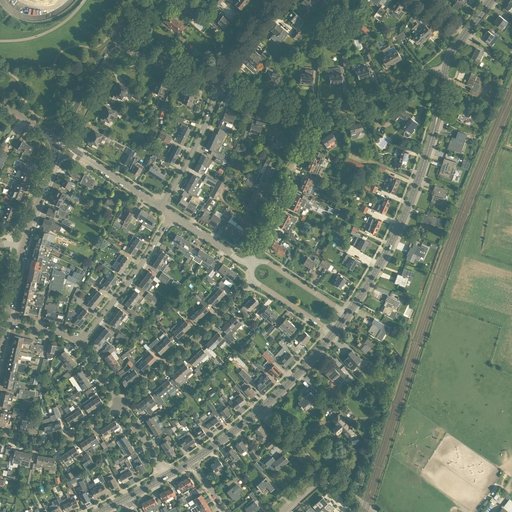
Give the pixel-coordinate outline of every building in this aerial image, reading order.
[(187,0),(183,0),(180,4),(190,12),(190,11),(194,14),(198,10),(194,7),(195,6),(187,0)] [(246,3),(242,0),(232,0),(231,2),(240,10),(246,3)] [(312,7),(315,3),(313,1),(311,0),(301,0),(300,2),(303,5),(300,9),(304,13),(307,9),(307,8),(310,5),(312,7)] [(452,0),(456,3),(452,7),(457,10),(459,7),(462,9),(466,2),(464,0),(452,0)] [(511,2),(511,1),(509,3),(508,2),(503,9),(508,12),(509,10),(511,12),(511,2)] [(405,13),(401,10),(403,7),(397,2),(390,11),(396,15),(395,17),(400,20),(405,13)] [(384,10),(381,8),(377,12),(373,17),(379,21),(382,17),(382,16),(380,15),(384,10)] [(384,19),(388,13),(384,10),(380,15),(382,16),(382,17),(384,19)] [(293,22),(292,23),(291,25),(295,29),(303,19),(298,16),(292,11),(287,17),(293,22)] [(167,12),(161,19),(179,35),(185,28),(167,12)] [(229,21),(223,15),(223,14),(220,12),(211,22),(218,28),(220,25),(224,28),(227,24),(226,24),(229,21)] [(412,16),(409,20),(413,24),(416,28),(419,25),(415,22),(417,20),(412,16)] [(504,33),(508,27),(511,24),(499,16),(494,23),(496,24),(495,26),(504,33)] [(270,29),(274,33),(277,36),(283,29),(276,24),(274,27),(273,26),(270,29)] [(412,32),(415,35),(413,37),(417,41),(415,43),(418,47),(427,39),(419,31),(416,28),(413,24),(410,27),(413,31),(412,32)] [(426,25),(419,31),(427,39),(435,31),(431,27),(429,29),(426,25)] [(293,33),(298,37),(300,39),(303,37),(301,35),(295,30),(293,33)] [(485,41),(492,46),(499,37),(491,31),(490,32),(488,31),(483,37),(487,40),(485,41)] [(387,50),(389,54),(392,59),(394,63),(404,58),(402,53),(399,54),(397,50),(396,50),(394,46),(390,48),(388,44),(384,46),(387,50)] [(479,61),(484,52),(477,49),(472,58),(475,59),(474,62),(479,67),(482,62),(479,61)] [(248,62),(253,66),(254,66),(260,59),(261,61),(263,58),(265,59),(268,56),(263,52),(259,56),(255,52),(254,53),(252,52),(244,61),(246,64),(248,62)] [(394,63),(392,59),(389,54),(382,58),(384,63),(382,64),(385,69),(394,63)] [(356,70),(358,79),(370,76),(366,62),(352,66),(354,71),(356,70)] [(279,80),(280,76),(276,74),(276,73),(273,72),(274,70),(269,69),(270,67),(269,67),(265,65),(263,72),(267,73),(268,74),(265,81),(277,85),(277,84),(280,85),(281,81),(279,80)] [(342,83),(341,69),(340,67),(326,69),(326,76),(329,76),(330,84),(342,83)] [(299,83),(311,85),(313,70),(304,69),(304,74),(300,73),(299,83)] [(466,85),(471,88),(472,88),(470,91),(478,95),(485,80),(477,76),(471,74),(466,85)] [(165,86),(154,81),(152,85),(154,86),(152,92),(161,95),(160,97),(164,98),(163,100),(168,102),(170,96),(164,94),(166,88),(165,88),(165,86)] [(131,91),(132,91),(135,86),(129,83),(126,88),(119,84),(113,95),(112,98),(116,100),(118,97),(122,100),(124,96),(125,96),(126,93),(129,95),(131,91)] [(196,112),(198,106),(193,104),(195,99),(193,98),(194,96),(182,92),(182,93),(182,92),(181,96),(183,96),(181,102),(190,106),(189,108),(192,109),(192,111),(196,112)] [(459,114),(458,118),(461,120),(460,121),(469,125),(470,124),(470,122),(469,121),(469,120),(468,119),(471,112),(469,111),(470,108),(467,107),(468,105),(462,102),(460,108),(460,109),(458,114),(459,114)] [(117,107),(114,111),(107,107),(101,118),(100,121),(104,123),(105,121),(109,123),(111,119),(112,120),(114,117),(116,118),(118,114),(120,115),(120,114),(125,116),(126,114),(122,111),(122,110),(117,107)] [(221,119),(219,124),(218,124),(217,127),(222,130),(224,130),(225,126),(224,126),(226,121),(232,124),(235,117),(228,114),(230,109),(226,108),(222,119),(221,119)] [(415,130),(413,129),(418,123),(414,120),(415,118),(413,116),(412,117),(400,108),(391,119),(395,122),(399,116),(407,122),(403,128),(406,130),(405,132),(404,133),(404,135),(405,137),(407,137),(409,137),(411,136),(415,130)] [(256,121),(253,120),(248,135),(252,136),(252,133),(259,135),(262,127),(264,127),(266,123),(256,120),(256,121)] [(361,123),(349,126),(351,134),(350,134),(351,138),(352,139),(353,139),(356,139),(357,138),(360,133),(359,131),(363,130),(361,123)] [(187,136),(190,129),(181,125),(180,127),(178,132),(187,136)] [(110,133),(104,130),(102,135),(94,131),(88,141),(89,142),(87,144),(91,146),(93,144),(97,146),(99,142),(100,143),(102,140),(104,141),(106,137),(107,138),(110,133)] [(210,139),(219,144),(224,146),(230,133),(228,132),(224,130),(222,130),(220,136),(213,132),(210,139)] [(283,132),(279,131),(275,143),(286,146),(288,139),(281,137),(283,132)] [(170,140),(172,137),(167,135),(167,134),(161,132),(159,135),(160,135),(170,140)] [(183,144),(187,136),(178,132),(175,138),(174,140),(183,144)] [(461,153),(467,135),(457,132),(454,141),(449,140),(447,149),(461,153)] [(336,139),(331,133),(321,140),(326,148),(330,145),(329,143),(336,139)] [(156,140),(147,135),(144,142),(153,146),(156,140)] [(163,141),(169,144),(170,140),(160,135),(158,138),(164,141),(163,141)] [(220,145),(219,144),(210,139),(206,148),(212,150),(210,154),(223,160),(225,155),(217,151),(220,145)] [(17,150),(23,153),(28,145),(22,141),(18,149),(17,150)] [(234,150),(242,153),(243,151),(242,151),(244,146),(237,143),(234,150)] [(172,144),(168,151),(177,156),(181,149),(172,144)] [(28,156),(29,156),(33,148),(28,145),(23,153),(28,156)] [(404,151),(399,149),(396,158),(398,158),(398,159),(407,161),(409,153),(404,152),(404,151)] [(173,164),(177,156),(168,151),(168,152),(170,153),(168,158),(165,156),(164,159),(173,164)] [(122,163),(127,166),(132,156),(127,154),(122,163)] [(147,172),(154,177),(158,171),(160,168),(153,164),(157,157),(154,156),(153,155),(152,157),(150,161),(148,164),(151,166),(147,172)] [(202,155),(198,163),(208,168),(212,160),(202,155)] [(147,167),(148,164),(150,161),(152,157),(148,156),(147,160),(143,165),(147,167)] [(316,158),(311,156),(308,162),(319,167),(320,164),(322,165),(324,160),(317,157),(316,158)] [(395,167),(399,168),(400,167),(405,168),(407,161),(398,159),(398,158),(396,162),(395,167)] [(444,158),(439,175),(449,178),(452,168),(454,168),(456,162),(444,158)] [(271,166),(273,162),(266,159),(263,166),(260,172),(263,174),(270,177),(275,168),(271,166)] [(471,163),(464,160),(461,168),(468,170),(471,163)] [(141,169),(143,167),(137,162),(135,165),(133,168),(134,169),(131,172),(137,176),(142,169),(141,169)] [(306,171),(316,175),(319,167),(308,162),(305,169),(307,170),(306,171)] [(208,168),(198,163),(194,170),(203,175),(207,167),(208,168)] [(30,175),(30,174),(32,169),(24,165),(23,165),(21,170),(21,171),(30,175)] [(84,174),(83,177),(79,175),(77,174),(76,173),(75,172),(75,171),(74,170),(73,169),(68,171),(69,173),(71,176),(72,177),(74,179),(75,180),(80,182),(85,185),(87,186),(87,187),(88,188),(93,188),(93,186),(93,185),(97,186),(97,183),(97,182),(96,181),(95,181),(95,180),(84,174)] [(27,181),(30,175),(21,171),(18,170),(15,176),(10,174),(9,177),(19,181),(20,178),(27,181)] [(164,172),(163,174),(158,171),(154,177),(161,182),(167,173),(164,172)] [(205,175),(206,176),(204,178),(215,184),(217,181),(205,174),(205,175)] [(265,186),(270,177),(263,174),(260,180),(256,178),(255,181),(265,186)] [(200,182),(202,180),(193,175),(189,182),(197,187),(200,182)] [(304,176),(301,182),(314,188),(316,185),(319,185),(319,183),(304,176)] [(391,176),(388,183),(396,187),(400,180),(391,176)] [(22,186),(23,183),(19,181),(9,177),(8,177),(18,181),(18,182),(13,180),(10,188),(23,193),(25,187),(22,186)] [(75,186),(75,184),(72,183),(64,178),(60,185),(70,190),(71,187),(72,188),(74,187),(75,186)] [(204,178),(203,182),(213,188),(215,184),(204,178)] [(185,190),(190,192),(193,194),(196,196),(200,188),(197,187),(189,182),(185,190)] [(303,193),(309,196),(310,194),(311,195),(314,188),(301,182),(298,189),(304,192),(303,193)] [(394,194),(396,187),(388,183),(386,186),(384,185),(382,189),(394,194)] [(435,203),(441,206),(448,190),(435,185),(433,191),(435,191),(431,202),(432,202),(432,203),(434,204),(435,203)] [(262,193),(252,188),(250,191),(253,192),(250,199),(258,202),(262,193)] [(20,200),(22,193),(13,190),(11,196),(12,196),(20,200)] [(58,190),(55,196),(64,201),(65,197),(67,198),(68,197),(77,202),(79,198),(69,193),(68,195),(58,190)] [(185,209),(190,200),(188,203),(184,200),(185,197),(187,198),(189,195),(184,192),(181,195),(183,196),(177,204),(185,209)] [(292,201),(299,204),(301,206),(309,209),(311,206),(306,203),(308,200),(302,197),(302,198),(296,195),(292,201)] [(70,204),(64,201),(55,196),(51,202),(57,206),(60,208),(59,209),(66,211),(70,204)] [(116,203),(110,199),(109,200),(104,197),(105,196),(101,202),(106,206),(107,205),(112,209),(116,203)] [(379,203),(388,207),(391,201),(382,197),(379,203)] [(253,211),(258,202),(250,199),(247,205),(244,204),(243,206),(253,211)] [(197,205),(190,200),(185,209),(192,213),(193,211),(194,212),(195,210),(194,210),(197,205)] [(200,218),(207,222),(213,213),(206,209),(210,202),(207,201),(206,204),(204,203),(201,208),(205,210),(200,218)] [(301,206),(299,204),(292,201),(289,208),(296,211),(295,212),(301,215),(304,209),(300,207),(301,206)] [(388,207),(379,203),(374,201),(372,206),(370,209),(382,214),(382,213),(385,214),(388,207)] [(5,210),(13,214),(15,209),(7,205),(5,210)] [(64,217),(66,211),(59,209),(58,211),(51,209),(48,208),(46,215),(53,217),(54,217),(59,219),(60,215),(64,217)] [(231,211),(227,208),(222,216),(224,217),(222,219),(224,220),(224,219),(225,220),(231,211)] [(13,214),(5,210),(2,218),(11,221),(13,214)] [(131,220),(133,217),(131,216),(132,214),(126,210),(124,215),(120,213),(118,216),(118,217),(125,222),(122,225),(123,226),(126,228),(130,222),(128,221),(129,219),(131,220)] [(141,210),(136,219),(138,220),(139,217),(144,221),(148,215),(141,210)] [(228,222),(234,213),(231,211),(225,220),(228,222)] [(218,223),(221,218),(213,213),(207,222),(214,227),(217,223),(217,222),(218,223)] [(295,223),(297,220),(284,213),(281,219),(292,225),(293,222),(295,223)] [(433,229),(435,225),(440,227),(443,220),(437,218),(437,219),(430,216),(430,217),(424,214),(421,224),(433,229)] [(148,215),(144,221),(149,224),(147,226),(150,228),(155,219),(148,215)] [(370,224),(369,224),(378,228),(381,221),(373,218),(372,218),(369,216),(366,222),(370,224)] [(49,218),(48,221),(44,219),(42,226),(50,230),(53,232),(54,230),(59,232),(62,224),(60,223),(56,221),(55,220),(49,218)] [(288,233),(286,237),(294,240),(296,237),(293,236),(293,235),(293,234),(293,233),(291,232),(292,230),(291,230),(293,226),(292,225),(281,219),(277,226),(286,230),(285,231),(287,232),(287,233),(288,233)] [(135,226),(133,224),(130,222),(126,228),(129,230),(129,229),(132,231),(135,226)] [(230,236),(236,227),(229,222),(223,231),(230,236)] [(378,228),(369,224),(367,231),(376,235),(378,228)] [(42,226),(39,236),(46,239),(46,240),(50,241),(53,243),(56,236),(49,233),(50,230),(42,226)] [(236,227),(230,236),(237,240),(243,231),(236,227)] [(176,247),(178,248),(180,245),(184,239),(176,234),(172,241),(177,244),(176,247)] [(131,244),(138,249),(143,241),(136,237),(133,235),(131,239),(134,241),(131,244)] [(46,239),(39,236),(37,242),(45,244),(45,245),(52,248),(54,243),(53,243),(50,241),(46,240),(46,239)] [(371,244),(362,238),(362,237),(359,236),(358,237),(357,238),(356,239),(355,240),(354,242),(354,244),(353,245),(357,246),(356,248),(363,251),(366,245),(370,247),(371,244)] [(276,252),(281,244),(275,240),(275,239),(272,237),(267,245),(270,247),(269,248),(276,252)] [(194,249),(189,246),(191,244),(184,239),(180,245),(178,248),(182,250),(185,253),(186,252),(190,254),(194,249)] [(45,244),(37,242),(35,249),(45,251),(47,253),(51,254),(53,249),(52,249),(52,248),(45,245),(45,244)] [(138,249),(131,244),(129,248),(126,246),(125,246),(124,246),(123,248),(123,249),(123,250),(128,253),(133,256),(138,249)] [(281,244),(276,252),(282,256),(287,248),(281,244)] [(348,249),(338,244),(336,246),(341,249),(346,252),(348,249)] [(423,258),(427,250),(413,244),(412,248),(410,247),(406,256),(415,259),(417,255),(423,258)] [(118,253),(120,250),(113,245),(111,248),(118,253)] [(47,255),(47,253),(45,251),(35,249),(33,254),(50,258),(50,259),(51,259),(51,261),(53,261),(54,257),(51,257),(51,256),(47,255)] [(203,260),(207,254),(199,249),(195,256),(203,260)] [(157,259),(164,263),(166,259),(168,261),(170,257),(168,256),(162,252),(157,259)] [(59,270),(61,267),(61,266),(53,261),(51,261),(51,259),(50,259),(50,258),(33,254),(32,259),(42,262),(52,264),(54,265),(54,268),(59,270)] [(119,257),(121,259),(119,263),(125,267),(130,260),(124,255),(124,256),(121,254),(119,257)] [(207,254),(203,260),(210,265),(214,258),(207,254)] [(358,266),(360,263),(351,257),(352,256),(347,254),(343,260),(348,263),(345,267),(352,270),(355,264),(358,266)] [(310,273),(316,263),(307,257),(303,264),(309,267),(307,271),(310,273)] [(32,259),(30,267),(39,269),(39,272),(50,274),(50,272),(51,268),(52,264),(42,262),(32,259)] [(166,264),(164,263),(157,259),(152,266),(159,270),(159,269),(162,271),(164,269),(163,268),(166,264)] [(94,268),(96,263),(90,260),(88,265),(94,268)] [(125,267),(119,263),(114,270),(120,274),(125,267)] [(27,279),(35,281),(35,282),(39,283),(49,288),(48,294),(60,296),(62,289),(65,274),(61,270),(59,270),(54,268),(54,265),(52,264),(51,268),(50,272),(50,274),(39,272),(39,269),(30,267),(27,279)] [(220,274),(221,273),(225,275),(229,269),(222,264),(220,267),(219,266),(216,270),(220,274)] [(236,274),(229,269),(225,275),(223,277),(230,283),(232,280),(236,274)] [(399,285),(405,287),(407,280),(411,282),(415,272),(404,269),(401,276),(397,274),(394,283),(397,284),(397,285),(399,285)] [(107,278),(106,280),(112,285),(117,278),(109,272),(108,271),(105,276),(107,278)] [(83,276),(77,273),(74,272),(72,276),(76,278),(81,280),(83,276)] [(158,283),(153,280),(155,276),(149,272),(144,279),(149,283),(152,285),(155,287),(158,283)] [(170,278),(162,272),(160,275),(168,281),(170,278)] [(168,281),(160,275),(158,278),(166,284),(168,281)] [(214,281),(211,278),(208,276),(206,275),(204,278),(211,284),(214,281)] [(347,285),(349,282),(339,276),(334,285),(340,289),(344,283),(347,285)] [(112,285),(106,280),(103,278),(98,285),(107,292),(112,285)] [(27,279),(25,289),(34,291),(34,290),(33,290),(35,282),(35,281),(27,279)] [(138,286),(145,290),(147,292),(152,285),(149,283),(144,279),(138,286)] [(219,288),(219,289),(217,287),(214,290),(216,291),(213,295),(219,300),(225,293),(223,291),(221,290),(219,288)] [(34,291),(25,289),(24,295),(37,299),(43,300),(44,296),(36,295),(36,293),(34,293),(34,291)] [(95,294),(92,297),(98,302),(104,296),(98,291),(95,289),(93,293),(95,294)] [(143,297),(141,296),(135,291),(130,298),(135,303),(138,304),(143,297)] [(208,306),(210,303),(213,306),(219,300),(213,295),(210,292),(205,298),(204,297),(204,298),(199,293),(197,295),(208,306)] [(158,300),(148,293),(146,295),(156,302),(158,300)] [(196,311),(201,317),(208,310),(205,308),(208,306),(197,295),(195,293),(193,295),(199,302),(200,302),(201,303),(194,309),(196,311)] [(41,307),(42,305),(43,300),(37,299),(24,295),(22,303),(37,307),(37,306),(41,307)] [(146,295),(144,298),(154,305),(156,302),(146,295)] [(397,307),(400,302),(387,296),(385,301),(387,302),(382,312),(390,316),(395,306),(397,307)] [(98,302),(92,297),(87,304),(93,309),(98,302)] [(258,302),(253,297),(250,300),(245,305),(250,310),(258,302)] [(124,305),(130,310),(133,312),(139,305),(138,304),(135,303),(130,298),(124,305)] [(37,307),(22,303),(19,313),(39,318),(41,308),(37,307)] [(43,314),(46,315),(45,318),(53,320),(55,312),(57,305),(48,303),(48,305),(45,304),(43,314)] [(177,312),(182,318),(184,315),(179,310),(173,303),(169,306),(176,313),(177,312)] [(78,315),(84,320),(90,313),(84,308),(81,306),(78,309),(81,311),(78,315)] [(265,314),(267,317),(272,311),(267,307),(260,315),(262,317),(265,314)] [(115,317),(121,321),(126,314),(120,310),(115,317)] [(195,322),(201,317),(196,311),(190,317),(195,322)] [(272,311),(267,317),(266,319),(271,324),(278,316),(272,311)] [(55,312),(53,320),(62,322),(64,315),(55,312)] [(142,317),(134,312),(132,315),(137,319),(139,320),(142,317)] [(258,317),(255,314),(249,321),(251,323),(254,320),(258,317)] [(79,327),(84,320),(78,315),(73,322),(79,327)] [(233,316),(227,322),(233,328),(239,321),(233,316)] [(124,323),(121,321),(115,317),(110,324),(116,328),(119,330),(124,323)] [(283,332),(285,330),(291,323),(288,321),(287,321),(285,319),(278,328),(283,332)] [(372,324),(368,331),(371,334),(374,337),(376,338),(378,338),(380,337),(382,333),(382,331),(381,329),(384,325),(374,319),(372,324)] [(179,327),(184,332),(190,326),(185,321),(179,327)] [(233,328),(227,322),(221,328),(226,334),(224,335),(231,342),(233,340),(234,339),(231,335),(236,330),(233,328)] [(283,332),(288,337),(290,335),(295,328),(293,326),(294,326),(291,323),(285,330),(283,332)] [(176,324),(170,330),(177,338),(184,332),(179,327),(176,324)] [(274,326),(271,324),(265,331),(267,333),(274,326)] [(270,335),(276,329),(274,326),(267,333),(270,335)] [(105,328),(99,335),(105,340),(108,337),(110,338),(113,335),(105,328)] [(116,333),(118,334),(123,339),(126,341),(129,338),(119,330),(116,333)] [(138,336),(144,342),(146,340),(142,335),(143,334),(142,332),(138,336)] [(211,339),(217,344),(220,346),(225,341),(229,345),(232,342),(231,342),(224,335),(222,337),(217,332),(211,339)] [(295,347),(289,342),(291,339),(288,343),(286,344),(286,345),(289,347),(297,354),(299,351),(298,350),(304,345),(308,340),(307,339),(310,337),(304,332),(298,339),(297,340),(300,342),(295,347)] [(105,340),(99,335),(94,342),(100,347),(105,340)] [(173,343),(167,337),(165,335),(159,341),(166,349),(173,343)] [(15,336),(12,346),(21,348),(25,349),(28,349),(42,352),(43,346),(36,344),(36,346),(33,345),(34,341),(26,339),(15,336)] [(217,344),(211,339),(205,345),(207,347),(205,349),(214,358),(216,355),(211,350),(217,344)] [(356,346),(366,353),(373,344),(367,339),(365,340),(364,339),(362,339),(361,341),(360,340),(356,346)] [(160,355),(166,349),(159,341),(153,347),(155,349),(160,355)] [(46,356),(48,359),(50,359),(52,358),(53,353),(54,350),(57,351),(58,346),(49,344),(46,353),(47,354),(46,356)] [(103,355),(108,351),(113,347),(111,345),(108,347),(107,346),(105,348),(105,349),(101,352),(103,355)] [(27,353),(28,349),(21,348),(12,346),(11,352),(32,358),(33,354),(27,353)] [(108,351),(110,354),(105,357),(109,364),(116,360),(118,358),(114,351),(116,350),(115,348),(113,347),(108,351)] [(127,351),(132,356),(136,350),(132,347),(127,351)] [(288,352),(287,352),(283,348),(278,352),(279,353),(289,362),(294,358),(288,352)] [(214,358),(205,349),(203,351),(201,349),(195,355),(203,363),(208,358),(215,365),(218,362),(216,360),(214,358)] [(267,349),(265,352),(273,360),(275,358),(276,357),(275,357),(274,356),(267,349)] [(61,359),(64,362),(70,357),(64,351),(58,356),(59,356),(57,358),(60,361),(61,359)] [(344,362),(351,370),(357,365),(358,367),(359,367),(360,368),(361,368),(362,367),(363,367),(364,366),(367,364),(362,359),(361,359),(358,355),(357,356),(352,351),(348,354),(350,356),(347,358),(347,359),(344,362)] [(11,352),(9,360),(20,363),(21,359),(18,359),(19,357),(21,357),(21,358),(29,360),(35,362),(36,358),(32,358),(11,352)] [(273,365),(271,363),(273,361),(273,360),(265,352),(262,355),(268,361),(262,367),(264,369),(266,367),(275,377),(280,371),(273,364),(273,365)] [(279,353),(275,357),(276,357),(275,358),(279,361),(285,367),(289,362),(279,353)] [(144,359),(150,365),(156,359),(151,354),(144,359)] [(194,366),(196,368),(197,369),(197,368),(203,363),(195,355),(189,361),(194,366)] [(70,357),(64,362),(67,366),(65,367),(68,371),(76,364),(70,357)] [(150,365),(144,359),(138,365),(136,362),(133,365),(134,365),(139,371),(141,369),(143,371),(150,365)] [(20,363),(9,360),(7,369),(16,371),(20,372),(25,373),(27,364),(20,363)] [(116,360),(109,364),(114,372),(121,367),(116,360)] [(258,367),(262,371),(264,369),(262,367),(257,361),(254,364),(258,368),(258,367)] [(139,376),(137,373),(139,371),(134,365),(125,372),(127,375),(132,381),(139,376)] [(185,374),(190,370),(185,365),(178,370),(186,379),(188,377),(185,374)] [(344,379),(347,376),(340,369),(337,372),(333,367),(329,371),(325,374),(332,381),(339,374),(344,379)] [(20,372),(16,371),(7,369),(5,378),(13,380),(16,380),(19,381),(20,378),(19,377),(20,372)] [(242,369),(240,372),(249,382),(250,382),(252,380),(249,376),(242,369)] [(186,379),(178,370),(172,376),(177,382),(183,376),(186,379)] [(81,371),(72,377),(77,384),(86,378),(81,371)] [(244,382),(246,383),(246,384),(249,382),(240,372),(237,374),(240,378),(244,382)] [(260,379),(266,385),(271,380),(264,372),(261,375),(263,377),(260,379)] [(125,387),(132,381),(127,375),(120,381),(125,387)] [(266,385),(260,379),(258,376),(252,381),(260,390),(266,385)] [(5,378),(3,387),(16,389),(15,393),(17,393),(27,395),(34,397),(35,392),(29,391),(24,390),(25,383),(24,382),(19,381),(16,380),(13,380),(5,378)] [(86,378),(77,384),(82,391),(84,390),(91,385),(86,378)] [(161,385),(166,391),(173,386),(175,389),(177,388),(171,380),(169,382),(168,380),(161,385)] [(248,386),(246,384),(246,383),(239,389),(240,390),(244,394),(246,393),(251,398),(255,394),(251,389),(252,388),(249,386),(248,386)] [(321,391),(323,389),(317,383),(315,385),(321,391)] [(159,397),(166,391),(161,385),(154,391),(159,397)] [(318,394),(311,387),(302,395),(304,397),(298,403),(300,406),(302,408),(303,408),(303,409),(315,398),(317,399),(319,396),(319,395),(318,394)] [(0,399),(8,401),(12,402),(13,395),(9,394),(9,393),(6,392),(5,393),(2,392),(0,399)] [(237,395),(233,397),(241,406),(246,402),(243,399),(244,398),(240,393),(237,395)] [(143,400),(148,406),(150,409),(156,405),(155,404),(156,403),(150,394),(143,400)] [(91,401),(95,408),(102,403),(98,396),(93,400),(91,401)] [(236,410),(241,406),(233,397),(228,402),(233,408),(233,407),(236,410)] [(8,401),(0,399),(0,405),(2,406),(2,407),(6,408),(6,407),(11,408),(11,405),(7,404),(8,401)] [(22,407),(28,408),(28,405),(33,406),(33,402),(23,400),(22,407)] [(141,411),(148,406),(143,400),(136,405),(141,411)] [(95,408),(91,401),(83,406),(88,412),(95,408)] [(225,418),(231,414),(228,410),(229,410),(226,406),(226,407),(222,401),(219,403),(224,409),(220,411),(225,418)] [(216,417),(214,415),(217,413),(214,409),(210,404),(208,406),(213,412),(207,416),(208,416),(211,421),(215,427),(220,423),(218,420),(219,420),(216,417)] [(61,417),(60,415),(56,407),(53,408),(55,415),(55,414),(56,418),(61,417)] [(72,413),(77,420),(84,415),(80,409),(72,413)] [(7,417),(8,414),(5,413),(5,412),(0,411),(0,412),(0,418),(7,420),(9,421),(10,418),(7,417)] [(77,420),(72,413),(65,418),(69,425),(77,420)] [(350,440),(356,434),(353,432),(355,430),(353,429),(353,428),(353,427),(352,428),(350,426),(349,427),(338,415),(332,420),(337,425),(333,429),(337,434),(342,430),(350,440)] [(211,421),(208,416),(202,420),(201,418),(198,420),(201,424),(204,423),(206,425),(206,424),(211,430),(215,427),(211,421)] [(151,428),(157,424),(153,417),(146,421),(151,428)] [(50,419),(51,423),(53,431),(62,428),(60,421),(58,421),(58,419),(57,419),(56,418),(50,419)] [(38,425),(36,425),(36,421),(36,420),(35,420),(30,419),(30,424),(28,431),(37,433),(38,425)] [(107,426),(111,432),(116,439),(121,435),(119,432),(116,434),(114,430),(119,427),(114,421),(107,426)] [(20,430),(28,431),(30,424),(21,422),(20,430)] [(53,431),(51,423),(43,426),(45,433),(53,431)] [(157,424),(151,428),(155,435),(157,434),(158,436),(169,429),(168,428),(166,427),(161,430),(157,424)] [(201,427),(199,426),(199,425),(199,426),(193,430),(199,439),(205,434),(201,428),(201,427)] [(104,437),(111,432),(107,426),(100,430),(104,437)] [(252,436),(255,439),(256,438),(260,443),(263,441),(261,439),(267,434),(260,426),(254,430),(256,432),(252,436)] [(185,434),(183,436),(185,439),(189,446),(194,442),(188,432),(185,434)] [(87,439),(91,446),(92,448),(100,443),(94,434),(87,439)] [(165,451),(171,447),(167,440),(169,439),(167,435),(162,439),(164,442),(160,444),(165,451)] [(118,440),(123,448),(129,443),(124,436),(118,440)] [(189,446),(185,439),(183,436),(180,438),(177,439),(183,449),(189,446)] [(92,448),(91,446),(87,439),(80,444),(85,452),(92,448)] [(272,440),(265,446),(268,449),(275,444),(272,440)] [(242,454),(245,451),(247,449),(241,441),(235,445),(241,452),(242,454)] [(103,442),(100,444),(103,449),(102,450),(104,452),(108,450),(108,449),(106,446),(103,442)] [(129,443),(123,448),(121,449),(125,456),(127,454),(127,455),(134,451),(129,443)] [(72,458),(75,456),(77,458),(81,456),(75,447),(67,452),(74,462),(72,458)] [(171,447),(165,451),(169,458),(175,454),(171,447)] [(231,460),(233,458),(234,461),(238,458),(231,448),(225,452),(231,460)] [(256,461),(260,458),(253,449),(249,452),(256,461)] [(20,465),(23,452),(15,450),(13,458),(12,463),(20,465)] [(29,467),(32,454),(23,452),(20,465),(29,467)] [(60,457),(67,466),(74,462),(67,452),(60,457)] [(94,464),(87,453),(84,455),(88,461),(91,466),(94,464)] [(0,463),(8,465),(9,465),(10,456),(7,455),(6,459),(0,457),(0,463)] [(276,461),(272,457),(265,463),(268,466),(271,463),(277,470),(288,460),(283,455),(276,461)] [(44,467),(46,457),(37,456),(36,463),(36,464),(33,463),(32,468),(36,469),(36,467),(40,468),(40,467),(44,467)] [(56,464),(54,464),(55,458),(46,457),(44,467),(44,469),(49,470),(49,469),(55,469),(56,464)] [(127,458),(124,459),(127,466),(124,468),(125,469),(123,470),(128,480),(134,477),(130,471),(133,470),(127,458)] [(215,472),(217,475),(220,473),(218,470),(223,466),(217,458),(213,461),(215,463),(210,466),(215,473),(215,472)] [(137,463),(138,466),(136,467),(139,474),(146,471),(142,464),(141,464),(140,461),(139,459),(134,461),(135,464),(137,463)] [(256,462),(253,464),(260,472),(263,470),(256,462)] [(123,483),(128,480),(123,470),(120,472),(122,475),(119,476),(123,483)] [(71,472),(65,475),(69,480),(74,477),(71,472)] [(95,483),(97,488),(100,494),(106,492),(104,488),(105,488),(103,484),(103,485),(102,483),(105,482),(101,474),(97,476),(100,481),(95,483)] [(113,478),(111,475),(105,478),(107,481),(108,485),(110,484),(112,489),(117,486),(113,478)] [(238,493),(239,492),(242,490),(237,484),(236,482),(240,478),(238,475),(226,483),(230,489),(227,492),(234,501),(241,496),(238,493)] [(188,477),(183,481),(187,487),(190,485),(192,488),(195,487),(193,484),(190,479),(189,479),(188,477)] [(261,491),(261,490),(264,494),(269,490),(270,491),(274,488),(265,478),(256,486),(261,491)] [(90,500),(85,492),(84,489),(87,488),(85,484),(83,480),(79,482),(82,489),(77,492),(80,499),(81,498),(84,503),(90,500)] [(183,494),(186,492),(189,490),(187,487),(183,481),(177,484),(178,486),(181,491),(183,494)] [(88,486),(88,487),(90,491),(92,494),(93,494),(94,498),(100,494),(97,488),(95,483),(94,482),(88,486)] [(171,488),(165,491),(169,498),(172,496),(174,498),(176,497),(175,495),(172,490),(171,488)] [(195,488),(190,491),(193,496),(199,493),(195,488)] [(166,500),(169,498),(165,491),(159,494),(160,496),(163,502),(163,501),(164,504),(167,502),(166,500)] [(75,498),(73,496),(70,497),(68,492),(65,494),(67,497),(73,509),(78,506),(75,498)] [(257,499),(253,494),(252,492),(249,494),(253,499),(248,503),(250,505),(245,509),(247,511),(253,511),(259,507),(254,501),(257,499)] [(194,499),(192,500),(194,503),(190,506),(191,509),(193,508),(198,505),(204,500),(201,494),(194,499)] [(67,497),(64,499),(61,501),(63,504),(66,511),(73,509),(67,497)] [(153,498),(147,501),(152,511),(159,507),(157,505),(157,504),(154,499),(153,498)] [(317,511),(319,511),(324,508),(330,511),(331,511),(334,508),(332,507),(332,506),(328,503),(329,501),(326,499),(325,501),(322,498),(313,506),(312,506),(306,511),(311,511),(315,509),(317,511)] [(60,506),(57,499),(51,502),(53,505),(48,507),(51,511),(59,511),(60,511),(58,507),(61,506),(60,506)] [(511,511),(511,501),(509,499),(503,507),(499,511),(511,511)] [(197,511),(208,506),(204,500),(198,505),(193,508),(195,511),(197,511)] [(149,511),(152,511),(147,501),(141,504),(142,506),(145,511),(149,511)]
